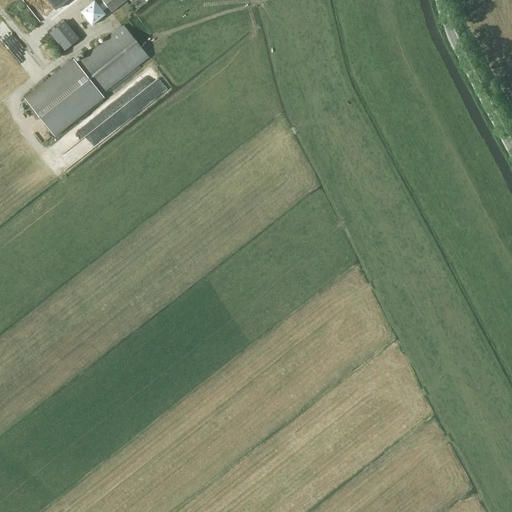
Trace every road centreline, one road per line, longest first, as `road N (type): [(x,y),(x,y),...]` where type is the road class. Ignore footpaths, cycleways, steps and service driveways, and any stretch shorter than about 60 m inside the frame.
road 1 (track): [(511,423),(340,93),(318,0)]
road 2 (unclassified): [(511,151),(441,0)]
